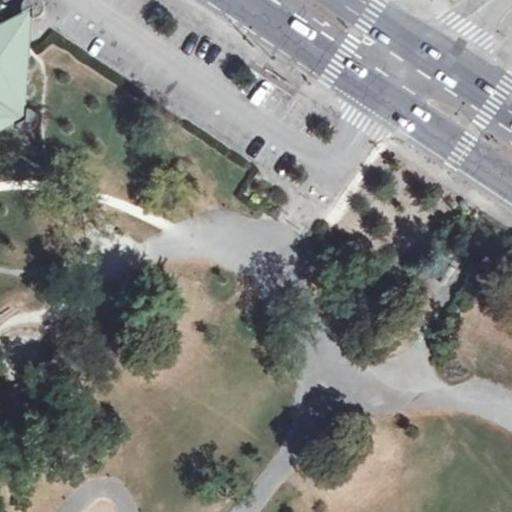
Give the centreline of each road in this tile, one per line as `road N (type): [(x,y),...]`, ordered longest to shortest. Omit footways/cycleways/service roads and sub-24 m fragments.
road 1 (secondary): [(235,0),(380,98)]
road 2 (secondary): [(380,98),(511,187)]
